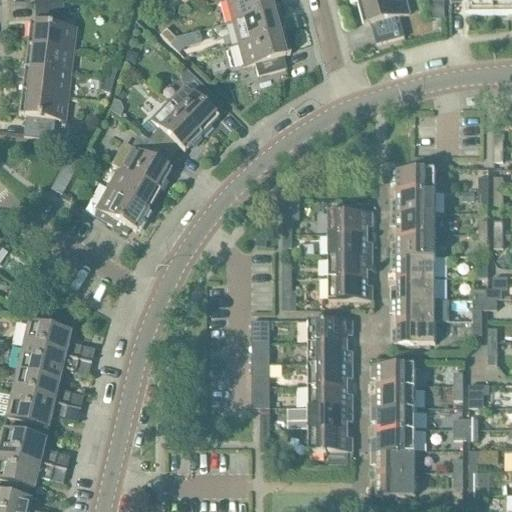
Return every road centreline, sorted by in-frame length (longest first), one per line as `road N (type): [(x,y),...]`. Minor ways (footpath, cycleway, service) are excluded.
road 1 (tertiary): [(156,312),(105,511)]
road 2 (residential): [(156,312),(33,235),(0,204)]
road 3 (tertiary): [(347,117),(252,179),(201,235)]
road 4 (residential): [(238,403),(233,268),(201,235)]
road 5 (tertiary): [(511,80),(442,86),(347,117)]
road 6 (residential): [(347,117),(314,0)]
